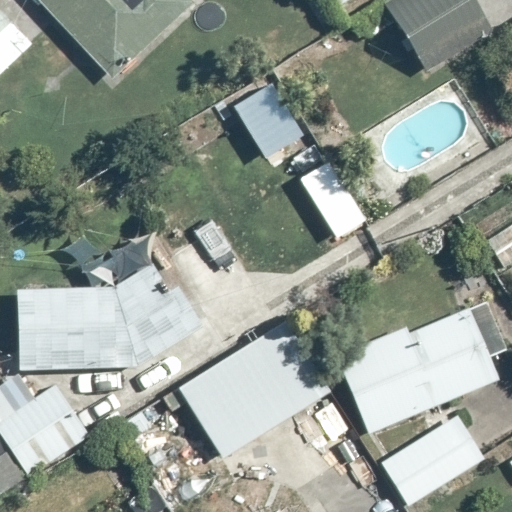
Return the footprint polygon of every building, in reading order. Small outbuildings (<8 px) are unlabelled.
[(42,0),(114,76),(193,2),(190,0),(42,0)] [(388,0),(387,1),(410,39),(475,0),(388,0)] [(0,75),(35,43),(0,5),(0,75)] [(511,266),(511,219),(486,238),(508,269),(511,266)] [(182,279),(168,255),(115,285),(18,288),(22,368),(139,366),(209,326),(182,279)] [(372,430),(505,378),(496,356),(510,350),(489,297),(412,327),(410,321),(340,348),(372,430)] [(334,391),(291,319),(181,385),(224,458),(334,391)] [(91,433),(58,384),(36,399),(17,370),(0,381),(0,430),(30,475),(91,433)] [(489,456),(462,412),(384,459),(411,504),(489,456)]
